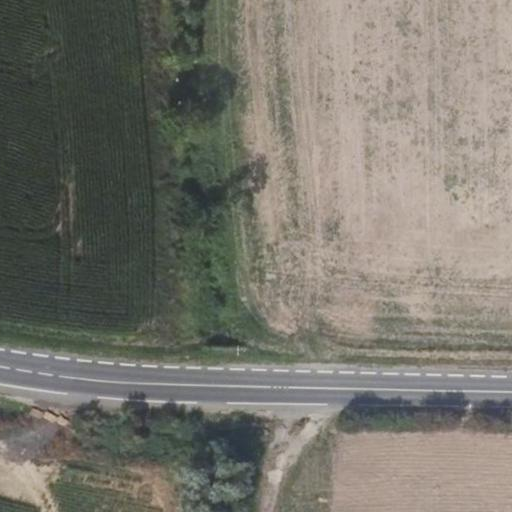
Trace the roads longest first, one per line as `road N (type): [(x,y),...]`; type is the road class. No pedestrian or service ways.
road 1 (tertiary): [(0,367),(175,386),(511,391)]
road 2 (track): [(313,388),(273,454),(261,511)]
